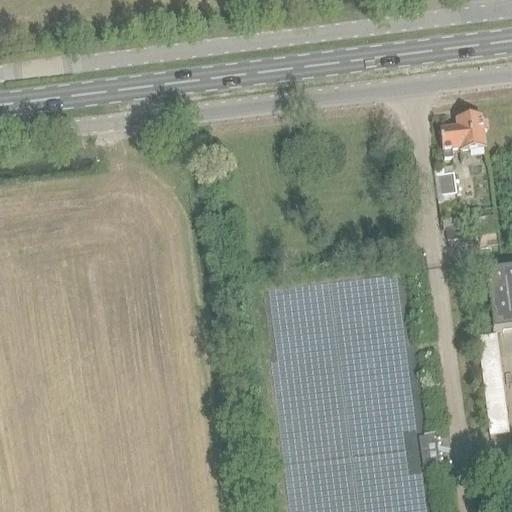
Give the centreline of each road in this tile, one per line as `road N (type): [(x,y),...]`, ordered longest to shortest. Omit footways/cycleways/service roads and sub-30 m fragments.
road 1 (primary): [(0,106),(511,41)]
road 2 (unclassified): [(0,74),(511,9)]
road 3 (unclassified): [(0,137),(511,72)]
